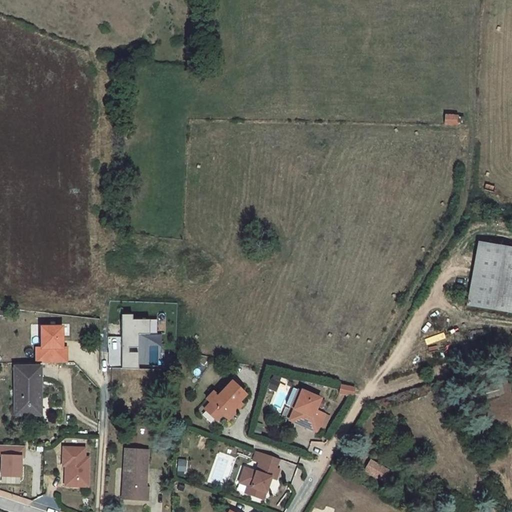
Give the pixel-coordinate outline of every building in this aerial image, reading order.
[(457,125),(457,117),(446,117),(446,125),(457,125)] [(511,314),(511,248),(475,241),(464,305),(511,314)] [(135,315),(123,315),(122,369),(141,369),(141,334),(152,335),(152,320),(135,320),(135,315)] [(64,326),(43,326),(42,347),(38,347),(37,362),(67,363),(67,348),(63,347),(64,326)] [(41,411),(40,367),(16,367),(16,414),(29,414),(29,411),(41,411)] [(495,385),(493,380),(482,384),(487,399),(503,395),(500,384),(495,385)] [(208,402),(209,403),(221,414),(222,415),(228,409),(230,410),(244,396),(231,382),(217,396),(215,395),(208,402)] [(291,405),(295,406),(302,390),(297,388),(291,405)] [(321,397),(302,390),(295,406),(291,415),(304,420),(302,425),(317,431),(325,414),(316,410),(321,397)] [(347,402),(349,393),(336,390),(334,399),(347,402)] [(215,420),(221,414),(209,403),(203,409),(215,420)] [(289,420),(302,425),(304,420),(291,415),(289,420)] [(0,457),(1,457),(1,478),(21,478),(22,447),(0,446),(0,457)] [(85,456),(85,448),(63,447),(63,455),(66,455),(64,482),(67,482),(67,487),(87,488),(88,457),(85,456)] [(146,488),(149,451),(127,450),(124,498),(149,500),(150,489),(146,488)] [(387,471),(370,461),(363,472),(380,481),(387,471)] [(273,480),(277,471),(259,464),(256,472),(243,468),(238,483),(246,486),(243,494),(262,501),(265,493),(261,492),(264,486),(266,487),(270,479),(273,480)] [(500,511),(497,502),(489,505),(491,511),(500,511)]
